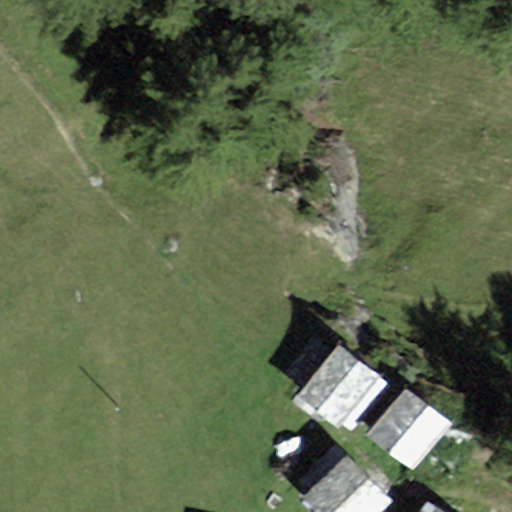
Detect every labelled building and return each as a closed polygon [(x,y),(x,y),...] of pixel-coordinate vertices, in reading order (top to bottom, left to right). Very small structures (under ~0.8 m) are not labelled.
[(394,5),(351,69),(398,100),(441,36),(394,5)] [(478,127),(507,61),(455,38),(426,104),(478,127)] [(401,211),(450,158),(402,114),(353,168),(401,211)] [(511,161),(489,149),(440,237),(493,267),(511,233),(511,161)] [(337,318),(349,251),(297,241),(298,232),(254,224),(240,299),(337,318)] [(400,373),(345,335),(307,390),(363,428),(400,373)] [(476,421),(420,384),(383,438),(439,475),(476,421)] [(389,511),(402,500),(347,438),(298,481),(325,511),(389,511)] [(457,511),(435,495),(421,511),(457,511)]
